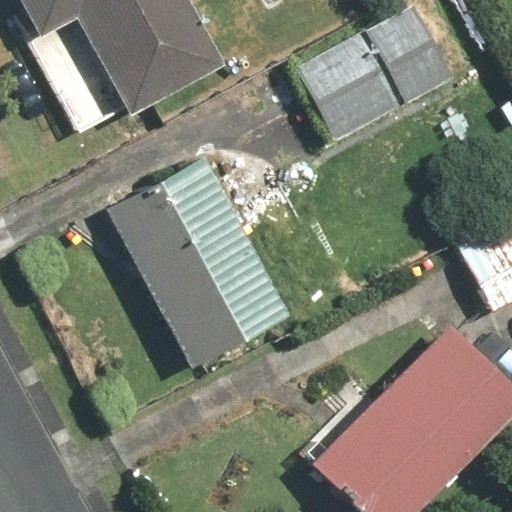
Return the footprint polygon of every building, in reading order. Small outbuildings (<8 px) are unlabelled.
[(13,0),(36,40),(72,19),(127,117),(220,65),(183,0),(13,0)] [(358,30),(396,106),(450,79),(412,3),(358,30)] [(388,110),(350,34),(290,64),(327,140),(388,110)] [(202,163),(104,215),(184,367),(282,315),(202,163)] [(511,227),(460,254),(487,310),(511,297),(511,227)] [(418,511),(511,415),(511,391),(442,324),(304,466),(351,511),(418,511)]
